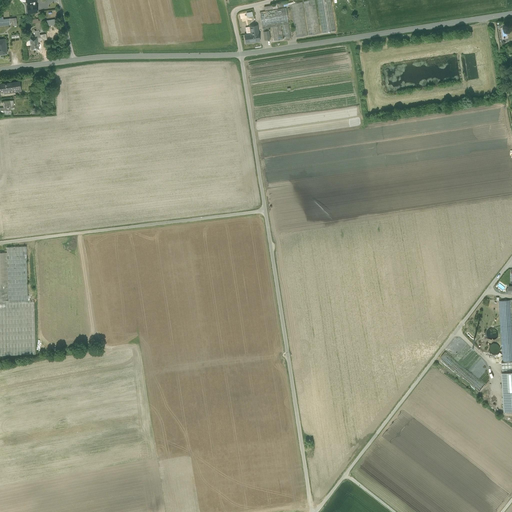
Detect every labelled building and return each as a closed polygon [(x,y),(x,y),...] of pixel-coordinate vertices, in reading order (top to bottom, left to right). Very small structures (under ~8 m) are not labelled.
[(314,0),(310,0),(303,2),(309,35),(320,34),(314,0)] [(330,0),(316,0),(322,33),(335,31),(330,0)] [(302,2),(291,5),(296,37),(308,36),(302,2)] [(30,5),(27,6),(28,13),(37,12),(36,5),(35,5),(30,5)] [(286,8),(260,12),(262,29),(266,28),(272,27),(281,26),(282,25),(289,24),(286,8)] [(0,25),(10,24),(9,19),(16,18),(15,15),(9,16),(9,18),(3,19),(2,16),(0,16),(0,25)] [(289,24),(282,25),(284,39),(291,38),(289,24)] [(250,34),(246,34),(244,35),(245,43),(260,41),(258,32),(257,25),(249,27),(250,34)] [(281,26),(272,27),(274,41),(283,39),(281,26)] [(266,31),(263,32),(264,40),(273,39),(272,30),(266,31)] [(42,35),(39,35),(38,31),(36,31),(34,31),(35,38),(37,37),(38,41),(43,40),(42,35)] [(35,38),(29,38),(31,50),(38,49),(37,41),(38,41),(37,37),(35,38)] [(3,85),(4,91),(7,91),(16,89),(20,89),(19,83),(15,83),(3,85)] [(13,100),(5,101),(6,108),(11,108),(14,107),(13,100)] [(26,246),(7,247),(7,252),(8,300),(0,300),(0,355),(35,354),(34,302),(28,302),(26,246)] [(7,252),(0,252),(0,300),(8,300),(7,252)] [(511,299),(499,300),(503,362),(501,362),(502,372),(511,371),(511,299)] [(494,339),(496,338),(497,336),(498,334),(497,332),(496,330),(494,329),(492,328),(490,328),(488,330),(487,332),(486,334),(487,336),(488,338),(490,339),(492,340),(494,339)] [(497,354),(499,352),(500,350),(500,348),(500,346),(498,345),(496,344),(494,344),(492,344),(490,346),(489,347),(489,350),(490,352),(491,353),(493,354),(495,354),(497,354)] [(445,353),(441,358),(479,391),(484,385),(445,353)] [(511,371),(502,372),(503,398),(504,404),(504,411),(511,410),(511,371)]
